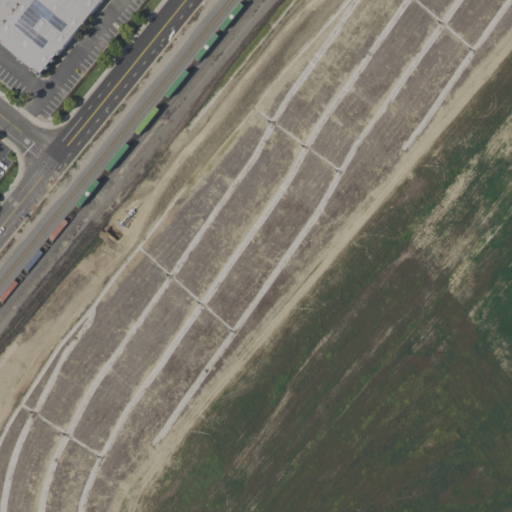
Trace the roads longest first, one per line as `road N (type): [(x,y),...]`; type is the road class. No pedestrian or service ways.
road 1 (track): [(332,0),(0,411)]
road 2 (tertiary): [(0,233),(187,0)]
